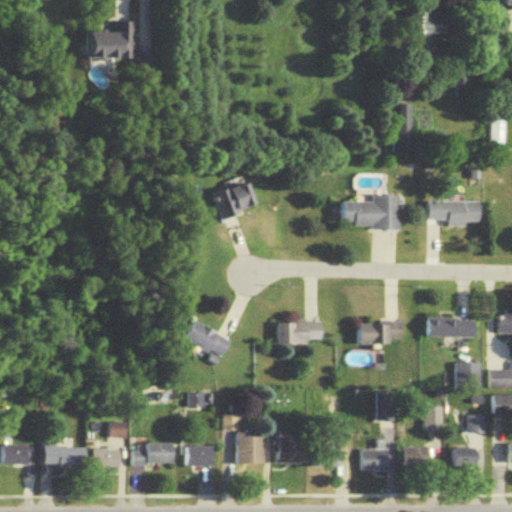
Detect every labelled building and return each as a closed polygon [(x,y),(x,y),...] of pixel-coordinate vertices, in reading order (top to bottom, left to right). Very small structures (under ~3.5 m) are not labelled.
[(511,0),(491,0),(491,10),(511,10),(511,0)] [(412,16),(411,56),(429,56),(429,39),(439,39),(439,17),(412,16)] [(131,27),(109,27),(108,38),(81,37),(80,64),(130,65),(131,27)] [(409,109),(392,109),(392,147),(409,147),(409,109)] [(243,186),(216,195),(223,220),(251,212),(243,186)] [(369,206),(340,205),(339,232),(396,233),(397,200),(369,200),(369,206)] [(475,205),(425,205),(425,225),(444,225),(444,229),(475,229),(475,205)] [(511,338),(511,317),(496,317),(495,338),(511,338)] [(423,342),(469,342),(469,323),(423,323),(423,342)] [(177,342),(213,367),(226,349),(190,324),(177,342)] [(274,327),(274,348),(318,348),(318,327),(274,327)] [(354,348),(400,348),(400,327),(354,327),(354,348)] [(508,375),(487,375),(487,393),(511,393),(511,367),(508,367),(508,375)] [(453,368),(453,395),(477,395),(477,368),(453,368)] [(511,400),(490,400),(490,421),(511,420),(511,400)] [(439,411),(421,411),(421,435),(439,435),(439,411)] [(484,420),(465,420),(465,438),(484,438),(484,420)] [(123,442),(123,427),(106,427),(106,442),(123,442)] [(260,440),(233,440),(233,470),(260,470),(260,440)] [(295,442),(274,442),(274,469),(295,469),(295,442)] [(170,470),(170,449),(129,449),(129,470),(170,470)] [(511,449),(493,449),(493,470),(511,469),(511,449)] [(0,470),(22,470),(22,450),(0,450),(0,470)] [(181,472),(209,472),(209,451),(181,451),(181,472)] [(77,472),(77,453),(36,453),(36,472),(77,472)] [(309,453),(309,472),(335,472),(335,453),(309,453)] [(400,474),(427,474),(427,453),(400,453),(400,474)] [(86,473),(115,473),(115,454),(86,454),(86,473)] [(385,454),(358,454),(358,476),(385,476),(385,454)] [(473,454),(449,454),(449,473),(473,473),(473,454)]
